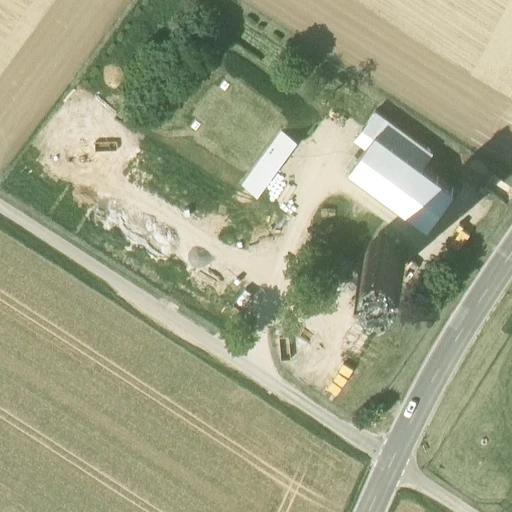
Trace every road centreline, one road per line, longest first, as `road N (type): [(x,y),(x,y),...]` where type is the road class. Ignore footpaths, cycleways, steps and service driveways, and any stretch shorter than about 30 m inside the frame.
road 1 (track): [(466,511),(0,209)]
road 2 (secondary): [(374,511),(462,333),(511,257)]
